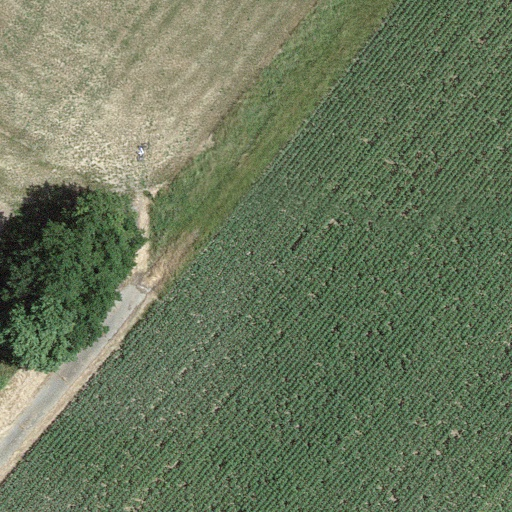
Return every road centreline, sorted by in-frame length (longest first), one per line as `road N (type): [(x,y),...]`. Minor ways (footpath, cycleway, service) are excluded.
road 1 (track): [(151,271),(365,0)]
road 2 (track): [(151,271),(0,454)]
